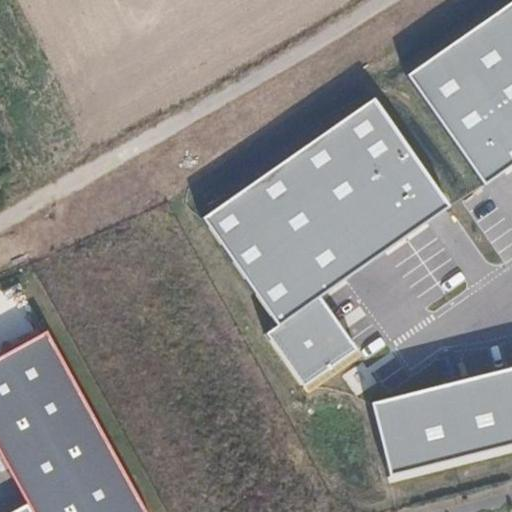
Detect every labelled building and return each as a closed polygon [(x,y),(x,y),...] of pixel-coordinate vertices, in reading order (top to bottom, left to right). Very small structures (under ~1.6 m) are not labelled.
[(511,0),(503,0),(400,71),(474,180),(511,153),(511,0)] [(305,386),(356,348),(319,297),(449,206),(375,97),(206,217),(279,324),(268,331),(305,386)] [(145,511),(44,317),(0,340),(0,456),(22,496),(30,511),(145,511)] [(511,367),(374,403),(391,474),(511,440),(511,367)] [(30,511),(22,496),(0,506),(0,511),(30,511)]
